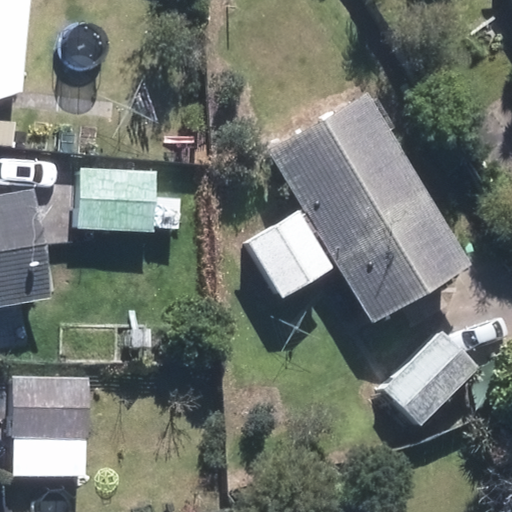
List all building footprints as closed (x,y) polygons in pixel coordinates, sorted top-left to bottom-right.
[(366,89),(273,149),(378,310),(471,249),(366,89)] [(91,172),(90,225),(165,226),(166,173),(91,172)] [(0,205),(0,306),(19,304),(16,281),(51,276),(41,200),(0,205)] [(397,380),(430,412),(484,359),(451,326),(397,380)] [(99,349),(26,349),(26,462),(100,462),(99,349)]
